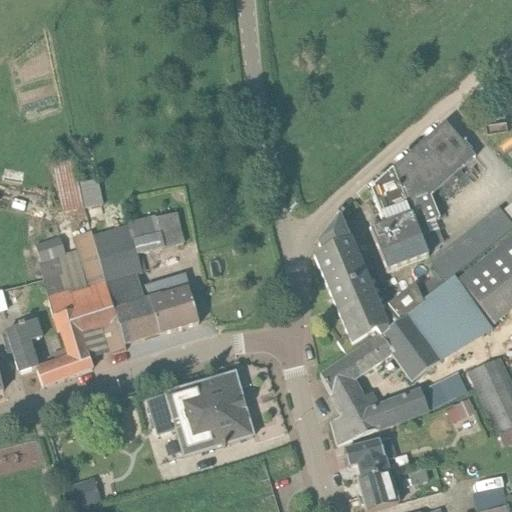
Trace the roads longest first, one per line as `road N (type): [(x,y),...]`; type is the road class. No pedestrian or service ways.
road 1 (residential): [(0,416),(210,347),(290,337)]
road 2 (unclassified): [(287,234),(311,229),(511,51)]
road 3 (unclassified): [(287,234),(246,0)]
road 4 (residential): [(334,511),(290,337)]
